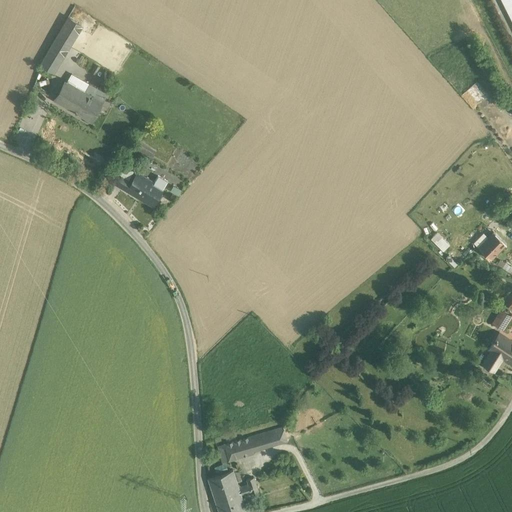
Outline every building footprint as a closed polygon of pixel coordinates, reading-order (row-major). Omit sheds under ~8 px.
[(511,0),(503,0),(511,17),(511,0)] [(68,17),(56,38),(69,46),(82,25),(68,17)] [(56,38),(40,65),(53,72),(69,46),(56,38)] [(106,94),(72,75),(67,82),(66,81),(54,101),(91,123),(103,102),(101,102),(106,94)] [(137,142),(133,148),(151,159),(155,153),(137,142)] [(163,190),(137,175),(133,182),(128,191),(154,205),(163,190)] [(133,182),(122,176),(116,186),(128,192),(128,191),(133,182)] [(511,214),(511,202),(509,200),(500,209),(503,212),(509,217),(511,214)] [(509,217),(503,212),(499,216),(505,221),(509,217)] [(493,234),(479,248),(491,259),(505,245),(493,234)] [(502,267),(510,272),(511,269),(511,266),(505,262),(502,267)] [(506,318),(499,314),(493,323),(500,328),(506,318)] [(511,341),(499,333),(489,349),(492,351),(484,364),(494,371),(502,358),(511,363),(511,341)] [(243,438),(218,447),(223,462),(252,453),(251,451),(277,443),(273,429),(267,431),(266,424),(241,432),(243,438)] [(232,471),(208,479),(215,501),(240,493),(237,485),(232,471)] [(253,477),(246,480),(248,484),(251,492),(252,496),(259,493),(253,477)] [(240,493),(215,501),(219,511),(238,511),(246,510),(241,495),(251,492),(248,484),(241,487),(240,484),(237,485),(240,493)]
